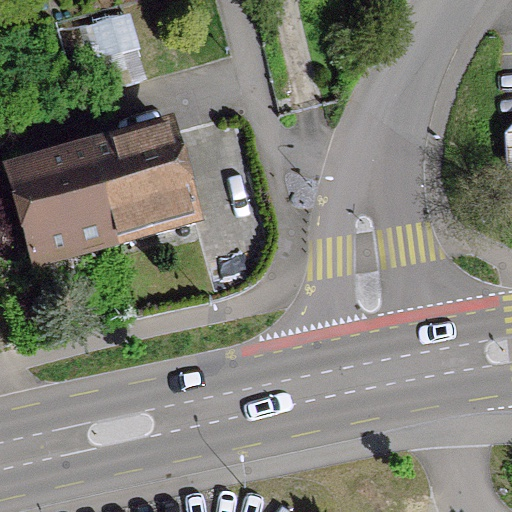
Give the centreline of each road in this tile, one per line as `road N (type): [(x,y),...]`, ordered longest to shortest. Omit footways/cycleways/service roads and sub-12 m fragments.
road 1 (residential): [(454,0),(410,64),(367,164),(361,213),(374,373)]
road 2 (tertiary): [(0,457),(374,373)]
road 3 (tertiary): [(374,373),(511,348)]
